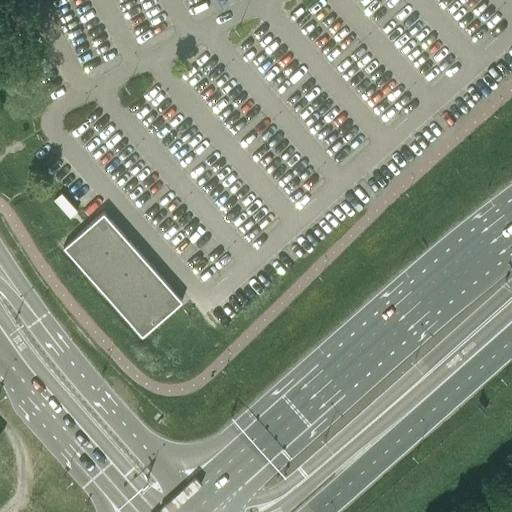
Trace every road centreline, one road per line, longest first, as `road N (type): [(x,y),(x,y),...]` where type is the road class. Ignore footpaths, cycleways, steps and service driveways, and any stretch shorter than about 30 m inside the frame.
road 1 (trunk): [(511,225),(188,497)]
road 2 (unknown): [(386,328),(309,355),(194,448),(149,454)]
road 3 (tertiary): [(188,497),(12,288)]
road 4 (trunk): [(315,511),(511,339)]
road 5 (tertiary): [(0,344),(29,392),(128,511)]
